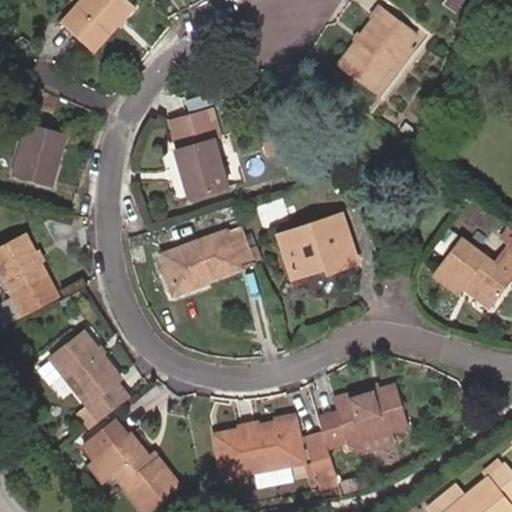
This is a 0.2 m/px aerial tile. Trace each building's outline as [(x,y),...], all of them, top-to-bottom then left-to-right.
[(137,0),(78,0),(65,14),(98,43),(137,0)] [(369,81),(387,57),(405,34),(414,22),(383,0),(375,0),(335,56),(369,81)] [(442,0),(440,4),(455,11),(459,0),(442,0)] [(405,34),(387,57),(394,61),(410,38),(405,34)] [(227,179),(214,132),(216,132),(208,104),(170,114),(178,142),(175,143),(188,190),(227,179)] [(53,170),(61,172),(73,128),(34,118),(20,167),(51,176),(53,170)] [(263,140),(268,155),(288,150),(283,135),(263,140)] [(59,178),(61,172),(53,170),(51,176),(59,178)] [(324,252),(352,244),(343,211),(280,229),(293,270),(326,260),(324,252)] [(177,282),(254,253),(242,218),(163,247),(177,282)] [(33,227),(0,246),(0,247),(34,304),(69,287),(33,227)] [(499,240),(509,248),(511,251),(511,230),(509,228),(499,240)] [(498,261),(464,233),(434,269),(459,290),(465,283),(490,304),(511,277),(511,251),(509,248),(498,261)] [(356,258),(352,244),(324,252),(326,260),(328,266),(356,258)] [(101,414),(128,391),(115,374),(120,369),(116,364),(85,323),(51,349),(52,350),(66,368),(89,399),(101,414)] [(66,368),(52,350),(36,363),(50,381),(66,368)] [(378,385),(349,394),(351,401),(380,392),(378,385)] [(351,401),(349,394),(334,400),(338,411),(348,441),(349,446),(365,440),(369,454),(396,445),(391,433),(410,426),(396,386),(380,392),(351,401)] [(101,414),(89,399),(78,408),(89,423),(101,414)] [(348,441),(338,411),(322,416),(331,446),(348,441)] [(224,472),(256,466),(287,459),(303,456),(294,412),(215,427),(224,472)] [(103,449),(115,464),(147,505),(180,478),(157,450),(153,454),(147,447),(131,427),(129,428),(119,414),(84,440),(96,455),(103,449)] [(338,475),(323,427),(306,432),(321,480),(338,475)] [(153,454),(157,450),(151,443),(147,447),(153,454)] [(103,473),(115,464),(103,449),(96,455),(91,458),(103,473)] [(287,459),(256,466),(259,476),(288,469),(287,459)] [(506,511),(511,508),(511,507),(506,502),(511,496),(511,476),(503,466),(463,500),(448,511),(506,511)] [(427,511),(448,511),(463,500),(453,488),(427,511)]
